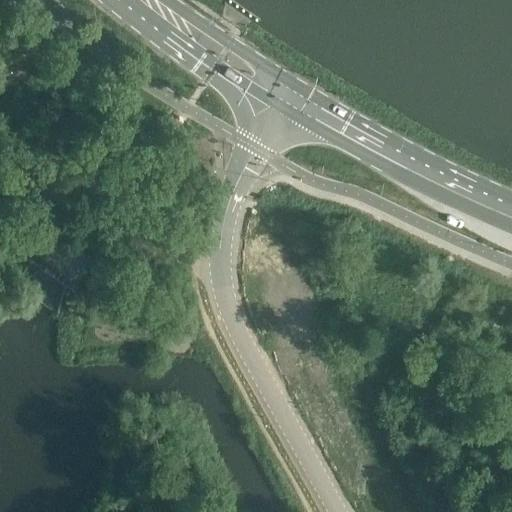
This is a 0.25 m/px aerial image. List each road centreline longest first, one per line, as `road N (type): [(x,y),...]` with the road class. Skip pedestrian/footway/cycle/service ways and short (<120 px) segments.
road 1 (unknown): [(316,511),(221,353),(175,214),(113,196),(0,138)]
road 2 (unclassified): [(334,511),(250,363),(220,279),(227,204),(281,108)]
road 3 (primary): [(281,108),(511,226)]
road 4 (primary): [(511,200),(294,86)]
road 5 (primary): [(127,0),(281,108)]
road 6 (primary): [(294,86),(165,0)]
